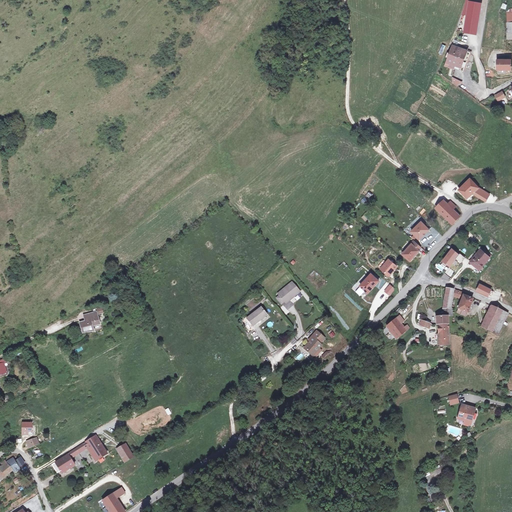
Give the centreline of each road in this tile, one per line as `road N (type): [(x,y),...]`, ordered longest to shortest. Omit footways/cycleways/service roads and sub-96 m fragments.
road 1 (tertiary): [(133,511),(295,398),(419,275)]
road 2 (track): [(471,211),(353,126),(345,104),(345,0)]
